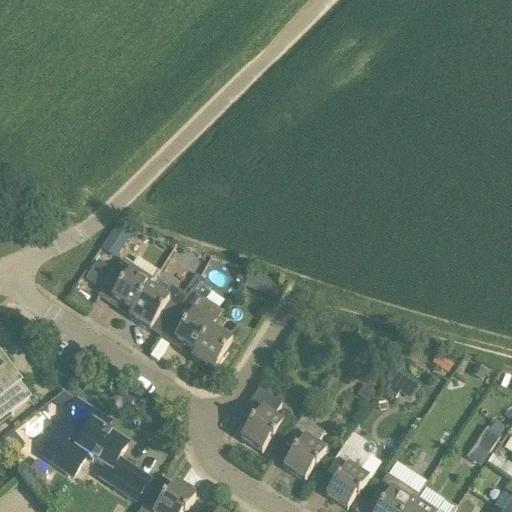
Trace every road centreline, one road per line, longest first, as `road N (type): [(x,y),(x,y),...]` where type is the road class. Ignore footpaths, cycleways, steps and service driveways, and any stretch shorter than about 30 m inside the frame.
road 1 (unclassified): [(0,277),(102,220),(324,0)]
road 2 (residential): [(221,425),(0,279)]
road 3 (track): [(321,281),(511,351)]
road 4 (residential): [(221,425),(307,287),(321,281)]
road 5 (residential): [(276,511),(208,466),(205,448),(221,425)]
